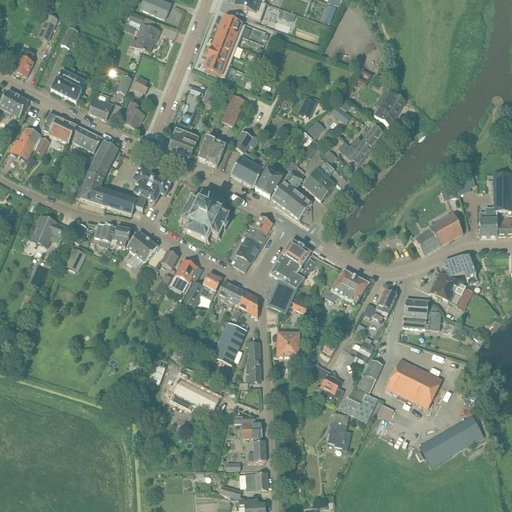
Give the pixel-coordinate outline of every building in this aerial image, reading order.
[(155,0),(144,0),(140,11),(165,22),(171,7),(155,0)] [(236,0),(235,5),(236,5),(235,7),(248,12),(246,18),(260,23),(266,6),(264,5),(249,0),(236,0)] [(144,20),(132,15),(129,15),(125,25),(139,30),(141,26),(142,26),(144,20)] [(224,20),(220,30),(241,38),(245,28),(224,20)] [(49,39),(54,28),(46,24),(42,31),(36,28),(35,30),(31,38),(38,41),(41,36),(49,39)] [(145,54),(145,53),(149,55),(155,40),(157,40),(160,33),(143,26),(137,43),(132,41),(129,47),(143,52),(142,53),(145,54)] [(61,47),(69,51),(71,47),(75,49),(79,40),(76,38),(78,34),(70,30),(61,47)] [(220,30),(216,40),(237,48),(241,38),(220,30)] [(216,40),(212,50),(233,58),(237,48),(216,40)] [(212,50),(208,61),(229,69),(233,58),(212,50)] [(21,59),(18,65),(14,74),(25,79),(30,71),(31,71),(34,65),(31,63),(34,56),(25,52),(22,59),(21,59)] [(208,61),(204,71),(225,80),(229,69),(208,61)] [(353,66),(360,71),(363,65),(356,61),(353,66)] [(51,94),(76,107),(87,86),(62,73),(51,94)] [(131,81),(123,78),(116,93),(125,97),(131,81)] [(130,89),(145,97),(148,90),(145,89),(148,83),(138,79),(135,84),(133,83),(130,89)] [(203,103),(212,106),(219,90),(209,87),(203,103)] [(190,94),(201,99),(204,93),(193,88),(190,94)] [(0,109),(11,116),(20,121),(29,104),(8,93),(3,101),(0,107),(0,109)] [(374,119),(381,123),(389,128),(405,103),(397,98),(391,94),(374,119)] [(221,124),(233,129),(244,102),(232,97),(221,124)] [(88,115),(106,123),(110,113),(113,107),(95,99),(88,115)] [(349,107),(341,102),(337,108),(344,113),(349,107)] [(122,124),(137,132),(144,118),(137,114),(139,109),(131,105),(122,124)] [(336,109),(333,113),(344,122),(348,117),(336,109)] [(329,114),(323,121),(330,128),(337,121),(329,114)] [(49,116),(42,133),(69,146),(77,128),(49,116)] [(334,127),(338,131),(342,127),(338,123),(334,127)] [(168,150),(180,155),(187,134),(189,129),(178,124),(168,150)] [(362,144),(370,152),(384,135),(375,128),(370,135),(369,135),(362,144)] [(71,144),(95,156),(102,140),(78,129),(71,144)] [(26,130),(20,143),(16,141),(9,154),(27,163),(40,137),(26,130)] [(230,177),(253,190),(258,181),(268,166),(263,163),(259,170),(252,165),(255,159),(244,154),(248,147),(254,150),(259,142),(253,138),(252,139),(242,133),(232,149),(243,156),(235,168),(230,177)] [(187,134),(180,155),(191,159),(198,138),(187,134)] [(34,153),(43,157),(50,143),(41,138),(34,153)] [(198,162),(217,169),(226,147),(207,140),(198,162)] [(350,149),(364,161),(370,152),(362,144),(357,140),(350,149)] [(511,153),(511,149),(510,142),(503,144),(507,155),(511,153)] [(303,156),(310,160),(318,147),(312,143),(303,156)] [(82,185),(75,199),(80,201),(132,218),(134,209),(143,212),(146,201),(139,198),(138,203),(100,191),(103,182),(118,152),(118,151),(104,144),(88,176),(85,186),(82,185)] [(338,151),(357,170),(364,161),(350,149),(345,144),(338,151)] [(84,165),(88,167),(93,159),(88,156),(84,165)] [(291,163),(286,170),(292,174),(297,167),(291,163)] [(141,167),(133,183),(138,186),(133,195),(139,198),(146,201),(155,206),(160,196),(165,198),(172,182),(162,177),(160,182),(149,177),(152,172),(141,167)] [(255,191),(270,200),(275,191),(281,181),(266,172),(260,183),(255,191)] [(303,188),(313,197),(321,203),(334,187),(316,172),(303,188)] [(271,200),(285,211),(299,192),(296,191),(302,182),(291,174),(283,184),(277,192),(271,200)] [(479,229),(479,233),(479,239),(497,238),(497,220),(497,213),(499,213),(511,213),(511,176),(493,176),(493,211),(488,211),(488,215),(479,215),(479,229)] [(448,191),(450,201),(457,199),(455,189),(448,191)] [(285,211),(299,221),(312,205),(301,197),(302,195),(299,192),(285,211)] [(224,207),(202,196),(200,201),(197,200),(196,202),(191,200),(181,222),(185,225),(184,227),(187,229),(185,233),(207,244),(209,239),(212,240),(213,238),(218,240),(222,231),(225,232),(226,228),(224,227),(228,218),(224,215),(225,213),(222,211),(224,207)] [(36,228),(38,224),(36,223),(38,217),(28,213),(20,231),(31,236),(34,228),(36,228)] [(415,242),(424,259),(463,237),(458,228),(453,215),(438,225),(429,230),(431,233),(415,242)] [(252,229),(266,237),(273,225),(259,217),(252,229)] [(41,218),(31,242),(47,249),(50,242),(59,246),(62,241),(67,229),(57,225),(58,225),(55,224),(55,225),(52,224),(49,221),(41,218)] [(511,220),(497,220),(497,238),(511,238),(511,220)] [(73,237),(78,226),(73,224),(68,235),(73,237)] [(96,239),(100,240),(98,248),(107,251),(111,244),(112,244),(112,242),(113,238),(115,238),(117,229),(98,225),(96,239)] [(72,243),(79,246),(85,229),(78,226),(72,243)] [(242,237),(246,240),(246,239),(261,248),(267,238),(266,237),(252,229),(249,227),(247,230),(250,232),(249,235),(245,232),(242,237)] [(130,232),(117,229),(115,238),(113,238),(112,242),(117,243),(117,247),(126,249),(127,243),(128,243),(130,232)] [(132,254),(139,260),(146,265),(152,256),(158,248),(139,234),(126,250),(132,254)] [(236,256),(251,264),(251,265),(261,248),(246,239),(246,240),(236,256)] [(267,308),(278,314),(285,316),(296,291),(304,281),(296,276),(311,255),(292,242),(283,256),(282,255),(270,276),(279,281),(267,308)] [(64,269),(77,275),(86,257),(73,250),(64,269)] [(124,254),(117,250),(114,256),(121,260),(124,254)] [(107,251),(103,259),(108,261),(112,254),(107,251)] [(167,253),(163,261),(160,265),(171,271),(173,268),(178,259),(167,253)] [(443,265),(448,280),(449,281),(465,276),(469,288),(479,284),(472,267),(469,258),(461,259),(443,265)] [(238,259),(233,268),(245,275),(250,265),(238,259)] [(180,271),(170,288),(183,295),(189,284),(192,279),(197,282),(203,272),(184,262),(180,271)] [(340,299),(343,300),(357,280),(343,272),(333,293),(327,292),(325,300),(333,305),(340,299)] [(194,283),(180,310),(191,315),(200,298),(211,303),(216,293),(217,291),(222,282),(209,275),(204,284),(202,287),(194,283)] [(166,276),(163,282),(168,285),(171,279),(166,276)] [(430,296),(439,300),(462,313),(473,293),(449,281),(448,280),(439,276),(430,296)] [(357,280),(343,300),(357,308),(369,286),(357,280)] [(226,304),(234,288),(224,283),(219,292),(216,299),(226,304)] [(238,308),(245,294),(234,288),(226,304),(227,304),(228,303),(238,308)] [(237,309),(258,320),(257,300),(245,294),(238,308),(237,309)] [(389,296),(384,294),(379,308),(377,312),(382,314),(384,310),(390,313),(393,307),(397,298),(390,294),(389,296)] [(405,301),(404,311),(402,329),(439,333),(440,317),(439,315),(427,314),(428,304),(405,301)] [(291,310),(304,316),(308,308),(295,302),(291,310)] [(232,321),(237,323),(241,314),(236,312),(232,321)] [(376,313),(373,319),(382,323),(385,317),(376,313)] [(227,326),(212,361),(231,369),(246,334),(227,326)] [(368,335),(375,338),(377,331),(371,329),(368,335)] [(277,358),(301,359),(302,359),(304,339),(298,337),(278,336),(277,358)] [(301,359),(302,359),(312,365),(316,359),(314,358),(311,356),(314,351),(310,349),(313,344),(304,339),(302,359),(301,359)] [(364,342),(361,347),(372,353),(375,348),(364,342)] [(321,351),(331,357),(335,350),(325,344),(321,351)] [(246,363),(246,375),(247,385),(260,384),(259,345),(249,345),(250,363),(246,363)] [(205,355),(212,358),(216,349),(208,347),(205,355)] [(174,363),(177,364),(182,367),(187,358),(186,357),(187,354),(181,351),(174,363)] [(355,358),(356,358),(364,363),(366,364),(369,359),(358,353),(355,358)] [(364,363),(356,358),(352,365),(361,370),(364,363)] [(312,365),(302,359),(298,367),(325,382),(321,389),(326,392),(321,401),(331,406),(335,399),(339,402),(344,393),(338,390),(341,384),(328,378),(330,375),(312,365)] [(155,360),(144,388),(156,393),(167,365),(155,360)] [(400,361),(386,390),(429,410),(442,381),(400,361)] [(363,376),(357,389),(369,395),(382,367),(372,362),(365,376),(363,376)] [(186,400),(204,410),(213,415),(220,401),(211,396),(179,380),(172,394),(186,400)] [(343,414),(352,418),(367,425),(378,401),(366,395),(354,389),(346,405),(347,406),(343,414)] [(382,408),(378,417),(389,422),(393,413),(382,408)] [(341,452),(347,453),(348,454),(351,435),(346,434),(349,418),(334,415),(328,445),(335,446),(334,449),(342,450),(341,452)] [(470,418),(441,435),(454,457),(484,440),(470,418)] [(234,419),(234,425),(243,425),(243,426),(242,426),(242,440),(252,440),(262,439),(262,425),(255,425),(255,419),(234,419)] [(265,443),(255,444),(253,444),(254,455),(248,455),(248,464),(256,464),(266,463),(265,443)] [(175,449),(171,448),(170,445),(166,447),(165,453),(167,456),(170,454),(173,455),(176,454),(176,451),(175,449)] [(240,491),(246,491),(246,493),(267,492),(266,476),(239,478),(240,491)] [(220,496),(239,501),(241,494),(222,489),(220,496)] [(244,508),(244,511),(264,511),(264,506),(258,507),(257,501),(239,502),(240,509),(244,508)]
